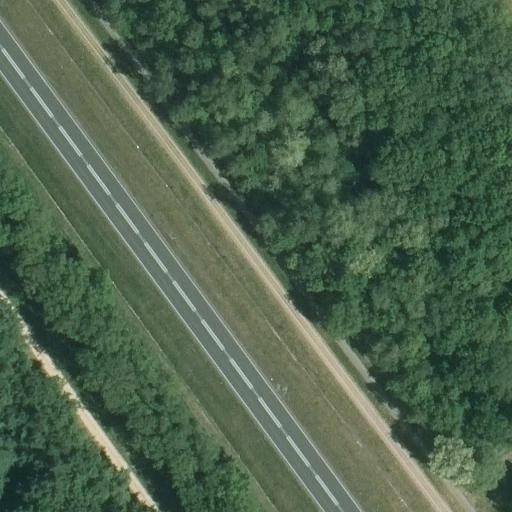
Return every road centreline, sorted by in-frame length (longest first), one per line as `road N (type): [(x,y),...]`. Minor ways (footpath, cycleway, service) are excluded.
road 1 (track): [(441,511),(58,0)]
road 2 (trunk): [(339,511),(0,48)]
road 3 (track): [(0,302),(151,511)]
